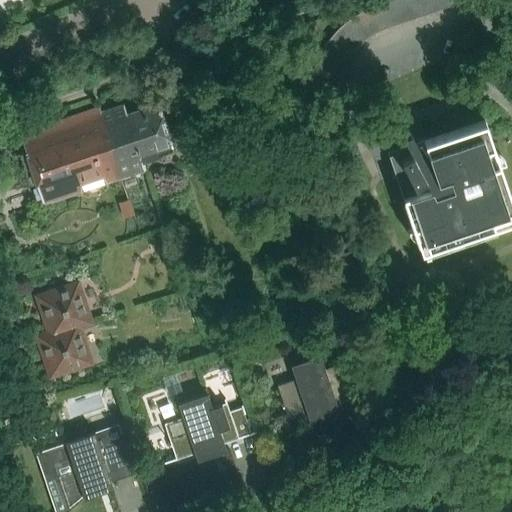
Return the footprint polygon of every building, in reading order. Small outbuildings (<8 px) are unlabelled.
[(404,20),(396,0),(389,0),(386,1),(392,24),(404,20)] [(416,16),(410,0),(396,0),(404,20),(416,16)] [(410,0),(416,16),(427,13),(422,0),(410,0)] [(438,9),(435,0),(422,0),(427,13),(438,9)] [(450,5),(448,0),(435,0),(438,9),(450,5)] [(392,24),(386,1),(371,7),(381,29),(392,24)] [(381,29),(371,7),(358,14),(370,35),(381,29)] [(370,35),(358,14),(345,24),(361,42),(370,35)] [(318,41),(313,24),(287,33),(293,50),(318,41)] [(361,42),(345,24),(333,36),(352,52),(361,42)] [(352,52),(333,36),(325,47),(346,60),(352,52)] [(346,60),(325,47),(318,60),(340,70),(346,60)] [(340,70),(318,60),(312,77),(336,85),(340,70)] [(98,106),(96,107),(120,179),(145,170),(140,156),(154,152),(156,158),(172,152),(170,146),(171,146),(157,102),(125,113),(122,104),(100,111),(98,106)] [(42,205),(120,179),(96,107),(18,133),(42,205)] [(511,220),(511,195),(488,122),(391,155),(423,251),(511,220)] [(129,199),(119,203),(124,217),(134,214),(129,199)] [(51,333),(76,326),(88,321),(76,285),(49,294),(48,292),(36,296),(42,312),(44,311),(51,333)] [(85,351),(76,326),(51,333),(39,337),(52,373),(75,366),(75,368),(91,362),(87,350),(85,351)] [(357,410),(355,409),(339,363),(325,368),(320,354),(290,364),(295,378),(277,385),(288,419),(277,423),(277,424),(308,414),(310,421),(342,412),(341,409),(357,411),(357,410)] [(37,395),(31,376),(10,383),(16,402),(37,395)] [(175,457),(164,461),(164,463),(194,452),(197,460),(226,450),(224,442),(255,432),(255,431),(250,432),(242,407),(229,411),(225,398),(224,398),(225,402),(212,406),(207,392),(177,402),(182,417),(164,423),(175,457)] [(66,445),(39,454),(46,476),(55,474),(67,509),(63,511),(65,511),(83,497),(97,485),(136,472),(136,471),(133,472),(117,423),(64,441),(66,445)]
